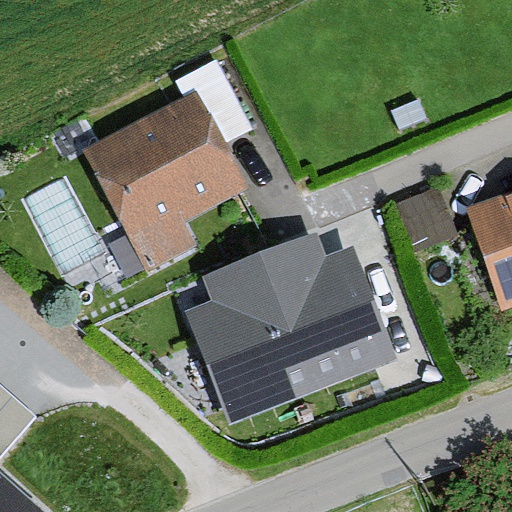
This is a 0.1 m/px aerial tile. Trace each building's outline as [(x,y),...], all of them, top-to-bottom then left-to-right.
[(253,142),(218,71),(172,93),(181,111),(87,157),(147,279),(196,254),(184,231),(247,200),(225,155),(253,142)] [(459,245),(445,204),(398,220),(412,261),(459,245)] [(511,311),(511,205),(474,217),(503,314),(511,311)] [(145,286),(125,247),(87,266),(107,305),(145,286)] [(385,367),(345,265),(321,274),(314,254),(211,294),(218,312),(186,325),(226,428),(385,367)] [(0,376),(0,455),(40,414),(0,376)] [(0,511),(28,511),(0,488),(0,511)]
